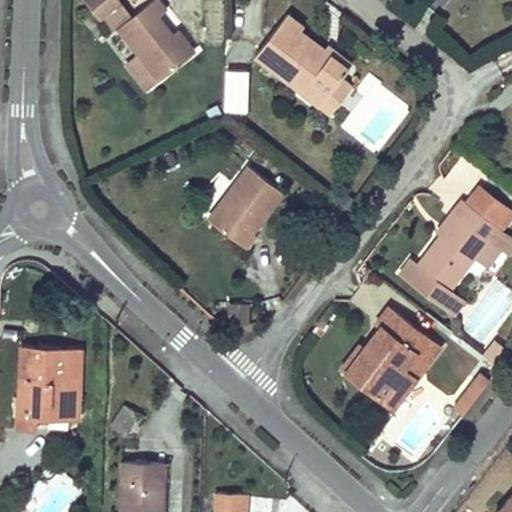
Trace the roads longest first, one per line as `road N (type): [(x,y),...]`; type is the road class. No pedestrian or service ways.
road 1 (residential): [(238,388),(453,108),(455,71),(363,0)]
road 2 (residential): [(21,206),(238,388)]
road 3 (residential): [(28,0),(21,206)]
road 4 (residential): [(238,388),(373,511)]
road 5 (residential): [(511,397),(424,511)]
road 6 (residential): [(21,206),(0,331)]
